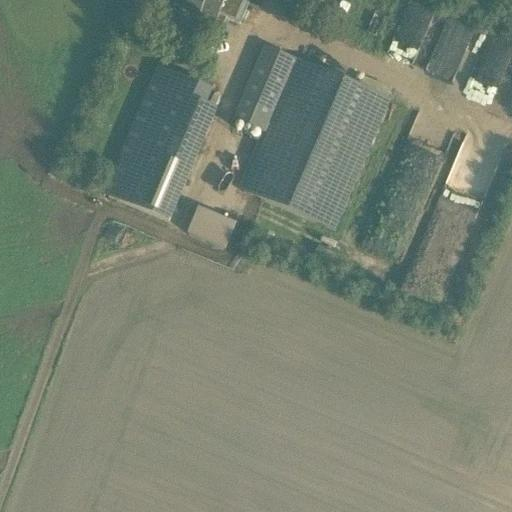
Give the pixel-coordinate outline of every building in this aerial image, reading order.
[(178,0),(184,2),(180,12),(198,20),(200,15),(208,18),(217,22),(219,17),(239,26),(248,6),(233,0),(178,0)] [(413,77),(496,103),(511,51),(511,42),(445,21),(431,65),(418,61),(413,77)] [(242,194),(333,233),(389,101),(264,48),(233,122),(263,135),(282,91),(285,93),(242,194)] [(158,69),(151,83),(205,106),(211,91),(158,69)] [(424,192),(453,121),(426,110),(396,181),(424,192)] [(124,145),(102,196),(168,225),(190,172),(124,145)] [(200,209),(189,236),(228,253),(239,226),(200,209)]
